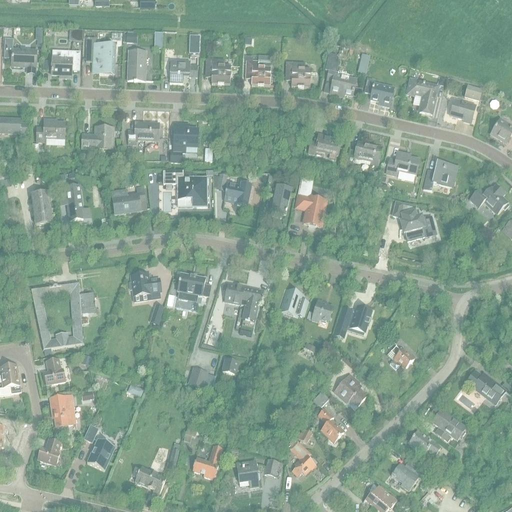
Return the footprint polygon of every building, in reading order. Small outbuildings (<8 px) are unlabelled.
[(114,46),(95,46),(95,39),(86,39),(85,64),(93,64),(92,75),(113,76),(114,46)] [(5,40),(4,59),(12,60),(12,68),(27,68),(27,74),(35,75),(35,69),(36,69),(36,52),(13,51),(13,40),(5,40)] [(52,60),(51,77),(65,77),(64,80),(71,80),(72,73),(79,73),(80,53),(53,52),(52,60)] [(145,83),(146,53),(128,52),(127,67),(129,67),(129,72),(127,72),(127,82),(145,83)] [(258,57),(258,63),(252,62),(253,58),(246,58),(245,81),(251,81),(251,87),(270,88),(271,58),(258,57)] [(230,86),(231,67),(224,67),(225,61),(206,60),(205,79),(211,79),(211,86),(230,86)] [(190,67),(190,63),(170,62),(169,84),(182,85),(183,79),(197,79),(197,67),(190,67)] [(310,89),(311,70),(304,70),(304,64),(286,63),(285,82),(291,82),(291,88),(310,89)] [(352,97),(355,81),(334,76),(336,70),(329,68),(326,82),(332,83),(330,95),(337,97),(338,94),(352,97)] [(382,107),(389,109),(393,89),(375,85),(373,81),(367,79),(363,93),(371,95),(370,101),(383,104),(382,107)] [(431,116),(438,88),(417,83),(417,82),(410,80),(406,95),(414,97),(414,96),(423,98),(419,113),(431,116)] [(464,99),(479,102),(482,90),(467,86),(464,99)] [(470,125),(475,107),(453,102),(449,117),(462,121),(462,123),(470,125)] [(26,139),(27,125),(20,125),(21,120),(0,119),(0,134),(19,136),(19,139),(26,139)] [(64,141),(65,125),(52,124),(52,122),(44,121),(44,129),(37,129),(36,143),(46,144),(46,140),(64,141)] [(505,144),(511,134),(511,128),(499,121),(490,135),(505,144)] [(158,142),(159,125),(135,124),(135,133),(128,132),(128,145),(136,146),(136,141),(158,142)] [(197,148),(198,131),(182,130),(183,126),(175,126),(173,153),(171,153),(171,164),(181,164),(181,154),(185,154),(185,148),(197,148)] [(112,151),(113,130),(95,129),(95,137),(82,137),(82,150),(112,151)] [(311,142),(308,155),(314,156),(315,151),(330,155),(338,156),(341,142),(329,139),(330,138),(318,136),(317,143),(311,142)] [(377,166),(381,149),(358,144),(356,152),(350,151),(347,165),(353,167),(355,158),(371,161),(370,165),(377,166)] [(415,176),(419,160),(405,157),(405,155),(397,153),(395,161),(390,160),(386,174),(397,177),(398,172),(415,176)] [(453,189),(458,168),(437,163),(433,177),(426,176),(423,190),(432,192),(433,185),(453,189)] [(177,209),(208,209),(207,179),(183,179),(183,173),(164,174),(164,185),(177,185),(177,209)] [(223,192),(226,177),(220,176),(217,190),(223,192)] [(321,229),(326,202),(309,199),(312,183),(301,180),(297,201),(308,203),(303,225),(321,229)] [(247,208),(252,187),(241,185),(241,188),(228,185),(225,198),(238,201),(237,206),(247,208)] [(285,216),(291,189),(277,186),(271,213),(285,216)] [(508,204),(502,199),(505,196),(495,186),(492,189),(491,188),(484,195),(479,191),(470,201),(474,206),(479,200),(496,217),(508,204)] [(71,222),(83,220),(79,188),(61,190),(63,201),(68,200),(71,222)] [(138,196),(129,197),(128,191),(112,193),(115,216),(141,213),(139,203),(145,202),(143,189),(137,189),(138,196)] [(38,226),(53,224),(49,195),(32,197),(34,211),(36,211),(38,226)] [(396,204),(393,217),(400,219),(403,206),(396,204)] [(403,206),(400,219),(401,219),(402,222),(401,223),(404,234),(405,234),(407,243),(435,235),(430,218),(421,220),(421,218),(416,219),(415,219),(414,213),(415,209),(403,206)] [(511,220),(503,231),(511,239),(511,237),(511,220)] [(177,293),(179,293),(178,300),(187,301),(188,295),(202,298),(202,297),(209,298),(211,287),(204,286),(206,280),(180,275),(177,293)] [(161,294),(159,281),(149,282),(148,276),(130,278),(131,285),(129,285),(130,292),(132,291),(133,298),(147,296),(147,302),(160,301),(160,295),(161,294)] [(43,351),(83,345),(80,312),(94,311),(93,295),(79,296),(78,285),(31,291),(43,351)] [(229,286),(225,303),(241,306),(242,302),(247,303),(244,319),(246,320),(253,322),(255,322),(261,292),(229,286)] [(286,291),(279,312),(297,318),(298,315),(304,317),(309,302),(303,300),(304,296),(286,291)] [(329,325),(334,309),(325,307),(326,303),(319,301),(313,322),(320,324),(320,322),(329,325)] [(156,307),(150,324),(158,326),(163,309),(156,307)] [(364,334),(367,326),(368,327),(370,321),(368,321),(371,313),(357,309),(355,314),(343,310),(336,331),(345,334),(346,328),(357,332),(356,334),(363,337),(364,334)] [(212,329),(207,345),(217,348),(222,332),(212,329)] [(408,368),(413,361),(401,349),(400,350),(392,342),(383,351),(392,359),(383,368),(395,380),(401,374),(403,375),(409,369),(408,368)] [(337,366),(342,360),(332,351),(327,357),(337,366)] [(44,374),(46,387),(65,383),(63,370),(61,371),(59,361),(46,363),(48,373),(44,374)] [(225,361),(222,373),(235,376),(238,364),(225,361)] [(17,366),(0,368),(0,374),(0,377),(0,383),(1,383),(2,389),(0,389),(0,396),(11,395),(21,394),(17,366)] [(194,370),(189,386),(202,390),(207,374),(194,370)] [(511,398),(511,397),(511,388),(505,383),(501,388),(483,375),(482,377),(475,372),(466,385),(495,407),(505,393),(511,398)] [(359,407),(366,398),(355,388),(359,384),(350,376),(334,393),(346,404),(350,400),(359,407)] [(320,408),(328,399),(321,393),(313,401),(320,408)] [(72,397),(50,400),(52,415),(54,415),(56,429),(67,428),(67,426),(75,425),(72,397)] [(334,444),(343,434),(330,422),(333,419),(324,410),(318,417),(325,423),(324,425),(326,426),(321,432),(334,444)] [(447,435),(457,442),(465,431),(441,413),(440,414),(435,410),(428,420),(433,424),(432,425),(439,430),(435,434),(444,440),(447,435)] [(24,421),(8,419),(7,428),(22,430),(24,421)] [(92,444),(98,431),(90,427),(84,441),(92,444)] [(197,432),(187,429),(185,436),(195,439),(197,432)] [(307,445),(312,434),(305,431),(300,441),(307,445)] [(435,458),(440,450),(417,433),(408,445),(424,457),(427,452),(435,458)] [(87,464),(104,472),(115,448),(113,448),(114,445),(106,442),(105,444),(98,440),(87,464)] [(42,449),(37,461),(56,467),(60,455),(58,454),(61,445),(48,441),(45,450),(42,449)] [(196,460),(196,461),(194,461),(193,466),(194,467),(192,473),(203,476),(203,478),(212,481),(213,479),(215,479),(218,467),(217,466),(222,450),(213,447),(208,464),(196,460)] [(174,472),(179,451),(173,450),(170,462),(171,462),(168,470),(174,472)] [(305,477),(312,469),(317,464),(313,460),(311,462),(307,459),(306,453),(299,455),(301,460),(294,466),(296,468),(292,472),(298,478),(302,474),(305,477)] [(257,480),(259,479),(259,474),(256,474),(255,462),(236,464),(239,484),(257,481),(257,480)] [(400,465),(391,477),(402,485),(400,487),(409,493),(423,472),(414,466),(409,462),(405,468),(400,465)] [(441,476),(444,471),(434,463),(430,468),(441,476)] [(272,477),(274,467),(267,465),(264,475),(272,477)] [(159,496),(167,479),(161,476),(160,478),(155,475),(155,474),(148,471),(148,472),(142,470),(141,471),(136,482),(135,483),(154,491),(152,493),(159,496)] [(372,496),(370,494),(365,501),(378,511),(386,511),(388,510),(390,511),(397,503),(378,488),(372,496)]
